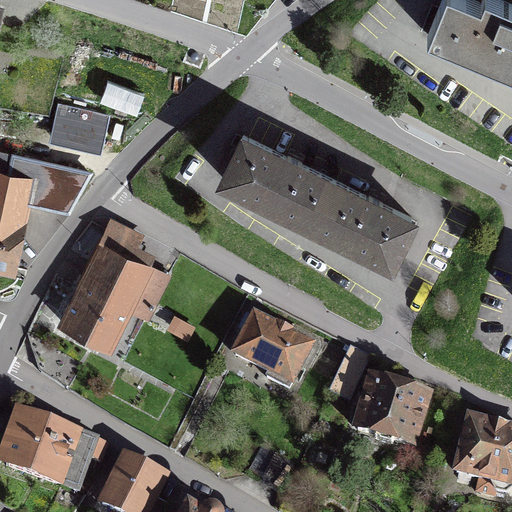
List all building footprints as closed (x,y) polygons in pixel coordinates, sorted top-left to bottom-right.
[(511,69),(511,4),(502,0),(481,0),(480,2),(475,0),(441,0),(428,34),(511,69)] [(105,119),(59,106),(50,138),(97,150),(105,119)] [(243,134),(222,177),(313,222),(334,179),(300,162),(302,158),(288,151),(286,156),(243,134)] [(62,151),(45,197),(72,208),(91,163),(62,151)] [(0,264),(13,267),(37,160),(14,154),(11,171),(0,168),(0,264)] [(367,195),(334,179),(313,222),(390,260),(411,217),(381,202),(384,198),(370,191),(367,195)] [(106,230),(102,239),(133,255),(141,237),(111,221),(106,230)] [(168,274),(133,255),(102,239),(61,321),(109,345),(130,305),(147,315),(168,274)] [(267,378),(289,389),(310,347),(289,336),(291,332),(278,325),(276,329),(255,318),(236,355),(270,372),(267,378)] [(55,348),(41,372),(68,388),(82,365),(55,348)] [(372,381),(358,429),(412,446),(427,397),(372,381)] [(106,445),(17,412),(0,460),(0,462),(6,466),(78,491),(90,459),(100,463),(106,445)] [(479,478),(476,492),(495,496),(496,491),(506,493),(511,487),(511,430),(470,421),(465,440),(463,440),(457,473),(479,478)] [(262,446),(247,474),(278,491),(293,462),(262,446)] [(102,504),(118,511),(148,511),(155,498),(164,481),(137,468),(139,464),(127,459),(125,463),(124,462),(119,472),(113,469),(108,479),(114,482),(102,504)] [(165,511),(169,504),(155,498),(148,511),(165,511)]
